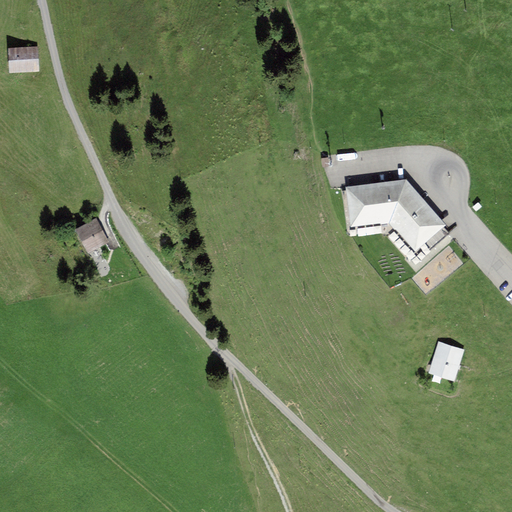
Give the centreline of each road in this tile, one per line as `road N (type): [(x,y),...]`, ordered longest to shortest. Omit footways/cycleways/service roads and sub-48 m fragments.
road 1 (unclassified): [(392,511),(218,346),(161,276),(73,114),(41,0)]
road 2 (unclassified): [(431,185),(511,280)]
